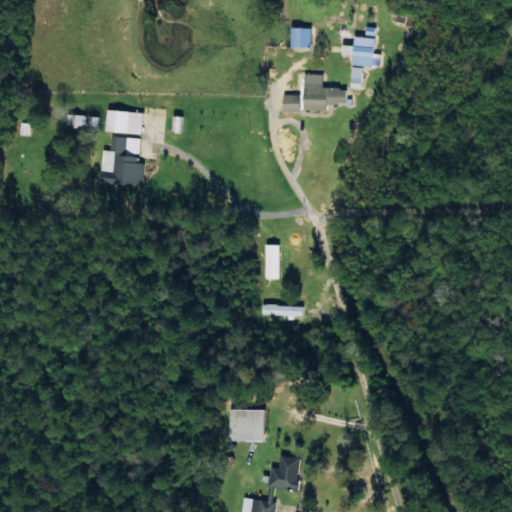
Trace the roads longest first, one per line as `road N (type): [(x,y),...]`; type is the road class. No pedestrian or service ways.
road 1 (residential): [(148,511),(134,422),(100,307),(19,114),(0,91)]
road 2 (residential): [(398,511),(311,214)]
